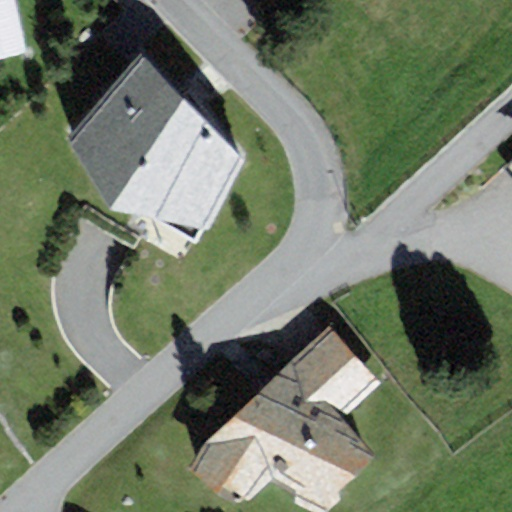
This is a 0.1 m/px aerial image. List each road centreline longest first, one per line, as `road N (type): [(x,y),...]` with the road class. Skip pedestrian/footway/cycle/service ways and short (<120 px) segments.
road 1 (residential): [(19,511),(295,257)]
road 2 (residential): [(295,257),(318,197),(315,152),(177,0)]
road 3 (residential): [(295,257),(350,256),(392,230),(511,111)]
